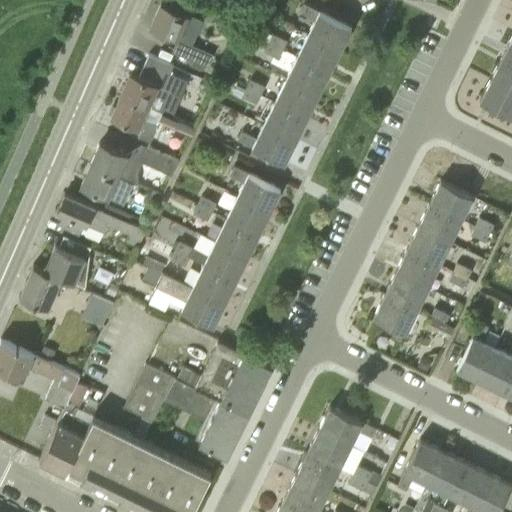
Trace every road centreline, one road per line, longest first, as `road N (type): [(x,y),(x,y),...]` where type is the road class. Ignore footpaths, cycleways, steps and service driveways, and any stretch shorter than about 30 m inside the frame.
road 1 (tertiary): [(0,273),(119,0)]
road 2 (residential): [(310,335),(422,115)]
road 3 (residential): [(511,438),(310,335)]
road 4 (residential): [(229,511),(310,335)]
road 5 (residential): [(422,115),(478,0)]
